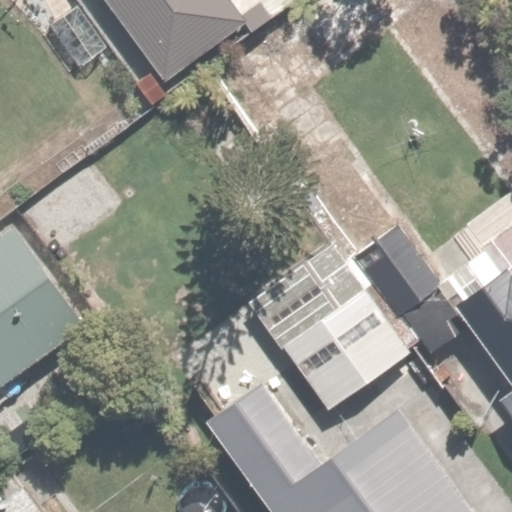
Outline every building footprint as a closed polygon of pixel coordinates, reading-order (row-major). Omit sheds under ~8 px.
[(103,0),(157,73),(244,10),(236,0),(103,0)] [(289,0),(276,9),(317,70),(371,33),(364,24),(399,0),(289,0)] [(511,61),(470,0),(443,0),(414,20),(471,104),(511,76),(511,61)] [(440,278),(335,140),(288,176),(332,233),(272,280),(303,321),(281,338),(333,406),(407,350),(385,321),(440,278)] [(511,220),(456,263),(473,286),(449,304),(511,385),(497,395),(511,413),(511,220)] [(0,379),(77,328),(8,224),(0,229),(0,379)] [(182,388),(201,415),(267,511),(474,511),(401,405),(323,460),(244,345),(182,388)] [(45,511),(24,482),(0,500),(0,511),(45,511)]
